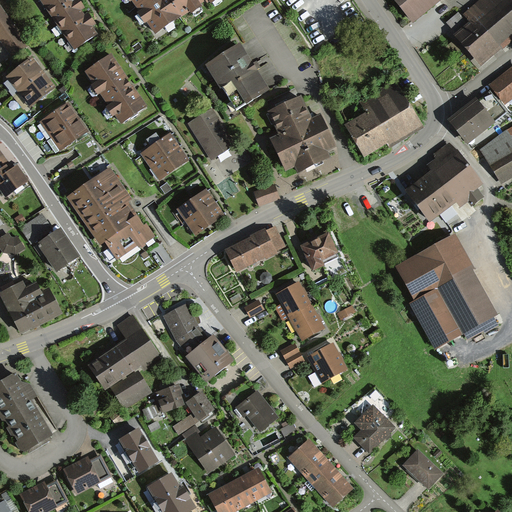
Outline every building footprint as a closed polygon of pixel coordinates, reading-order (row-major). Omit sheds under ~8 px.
[(42,0),(75,45),(95,31),(86,17),(74,1),(73,0),(42,0)] [(133,0),(154,33),(206,0),(133,0)] [(394,0),(411,20),(436,0),(394,0)] [(454,37),(478,64),(511,34),(511,5),(507,0),(480,0),(466,12),(473,20),(454,37)] [(0,41),(10,55),(25,45),(0,9),(0,41)] [(457,14),(445,24),(452,32),(464,22),(457,14)] [(238,110),(270,90),(241,43),(206,64),(221,89),(223,87),(238,110)] [(111,54),(85,71),(93,83),(91,85),(98,95),(100,94),(108,105),(106,106),(113,116),(115,115),(122,124),(148,106),(133,86),(111,54)] [(7,77),(29,105),(52,88),(30,59),(7,77)] [(511,67),(490,86),(504,103),(511,96),(511,67)] [(364,158),(423,126),(396,78),(360,98),(369,115),(347,127),(364,158)] [(301,97),(269,113),(280,136),(271,140),(286,169),(295,165),(298,171),(328,157),(324,150),(334,145),(320,116),(312,120),(301,97)] [(475,100),(448,122),(465,142),(491,121),(475,100)] [(68,102),(40,122),(59,150),(88,131),(76,113),(68,102)] [(212,108),(188,124),(211,160),(235,145),(212,108)] [(511,129),(480,151),(501,182),(511,174),(511,129)] [(168,136),(142,154),(158,177),(184,160),(168,136)] [(0,148),(0,188),(5,197),(28,180),(17,164),(13,167),(0,148)] [(407,192),(429,221),(458,200),(460,204),(467,199),(471,204),(481,196),(474,186),(478,183),(452,149),(435,161),(440,168),(407,192)] [(105,173),(69,197),(98,241),(104,237),(117,256),(147,235),(105,173)] [(276,185),(254,193),(259,206),(280,199),(276,185)] [(204,191),(178,209),(194,233),(220,215),(204,191)] [(22,213),(14,218),(19,225),(26,220),(22,213)] [(41,213),(20,228),(31,243),(52,229),(41,213)] [(226,249),(237,271),(265,258),(266,260),(278,254),(276,251),(286,246),(275,226),(266,230),(265,228),(250,235),(251,237),(226,249)] [(80,256),(61,227),(38,242),(56,271),(80,256)] [(9,233),(0,238),(0,247),(3,252),(15,254),(25,248),(17,235),(14,237),(11,237),(9,233)] [(328,233),(301,246),(312,270),(322,265),(319,259),(336,251),(328,233)] [(435,345),(492,314),(450,236),(398,265),(417,300),(412,303),(435,345)] [(0,293),(22,335),(63,313),(49,287),(41,291),(35,281),(27,285),(24,280),(0,292),(0,293)] [(300,282),(276,294),(282,305),(276,308),(283,321),(289,318),(302,341),(325,328),(300,282)] [(244,307),(250,318),(265,309),(259,299),(244,307)] [(189,303),(163,316),(176,340),(188,355),(210,338),(199,325),(189,303)] [(350,307),(338,313),(341,319),(353,313),(350,307)] [(125,340),(89,365),(106,389),(124,377),(141,365),(143,369),(161,356),(133,315),(116,327),(125,340)] [(377,329),(369,334),(374,340),(381,336),(377,329)] [(186,357),(206,382),(234,359),(214,334),(210,338),(188,355),(186,357)] [(322,383),(348,369),(333,342),(307,356),(322,383)] [(291,369),(305,361),(294,343),(280,351),(291,369)] [(124,409),(152,392),(139,370),(111,387),(124,409)] [(15,374),(0,382),(0,409),(24,451),(50,436),(15,374)] [(155,392),(163,413),(186,405),(182,395),(184,394),(180,383),(155,392)] [(213,411),(215,410),(203,391),(186,402),(193,413),(173,427),(179,435),(200,420),(202,423),(215,414),(213,411)] [(260,432),(279,418),(259,391),(237,407),(244,417),(247,415),(260,432)] [(353,439),(369,454),(396,427),(373,404),(354,423),(362,430),(353,439)] [(293,423),(280,429),(284,436),(296,430),(293,423)] [(209,473),(235,455),(216,426),(203,435),(196,425),(182,435),(209,473)] [(119,441),(138,474),(158,463),(139,430),(119,441)] [(333,507),(355,488),(348,481),(329,460),(319,448),(309,439),(288,458),(333,507)] [(402,466),(428,490),(444,473),(418,449),(402,466)] [(98,454),(64,470),(74,493),(109,477),(98,454)] [(258,466),(208,494),(218,511),(235,511),(272,491),(258,466)] [(148,489),(162,511),(187,511),(192,510),(171,475),(148,489)] [(29,511),(43,511),(66,500),(55,479),(21,497),(29,511)]
